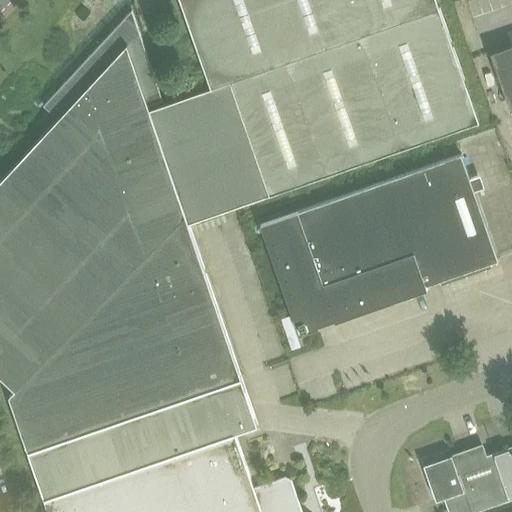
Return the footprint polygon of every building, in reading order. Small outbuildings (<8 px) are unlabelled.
[(212,88),(230,82),(270,195),(454,131),(479,122),(440,9),(436,0),(181,0),(211,86),(212,88)] [(58,118),(0,180),(0,374),(15,388),(186,213),(189,223),(236,207),(270,195),(230,82),(212,88),(211,86),(149,108),(147,103),(162,98),(131,10),(43,105),(58,118)] [(511,43),(491,51),(511,108),(511,107),(511,43)] [(498,259),(494,247),(475,191),(487,187),(483,173),(470,178),(461,152),(261,223),(294,315),(300,332),(427,287),(426,284),(498,259)] [(241,376),(189,223),(186,213),(15,388),(9,394),(28,449),(107,422),(241,376)] [(300,511),(289,480),(285,478),(265,485),(266,486),(255,490),(235,432),(258,424),(241,376),(107,422),(28,449),(46,497),(51,511),(300,511)] [(449,511),(470,511),(511,497),(511,444),(456,464),(452,453),(424,463),(436,499),(444,496),(449,511)]
